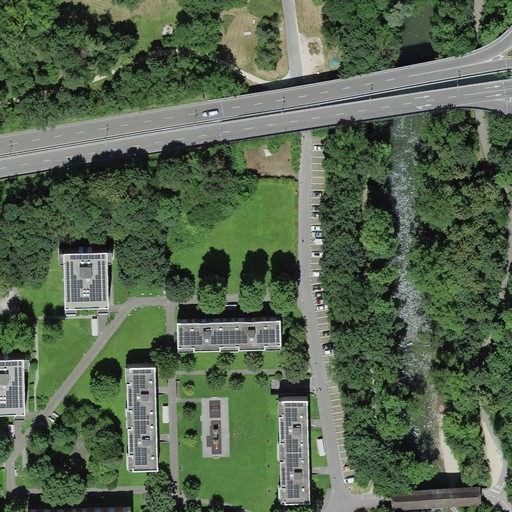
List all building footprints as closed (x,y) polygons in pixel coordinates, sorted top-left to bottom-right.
[(114,250),(73,251),(74,306),(100,305),(116,304),(114,250)] [(279,349),(278,320),(172,322),(173,352),(279,349)] [(33,355),(0,356),(0,412),(17,411),(36,410),(33,355)] [(156,363),(130,364),(132,465),(158,465),(156,363)] [(308,499),(305,395),(274,396),(277,499),(308,499)]
